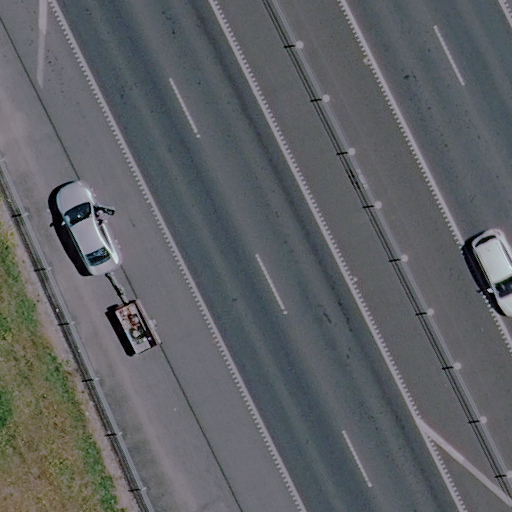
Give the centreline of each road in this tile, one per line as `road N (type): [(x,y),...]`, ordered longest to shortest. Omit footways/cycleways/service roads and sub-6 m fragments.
road 1 (motorway): [(402,511),(149,0)]
road 2 (motorway): [(449,0),(511,126)]
